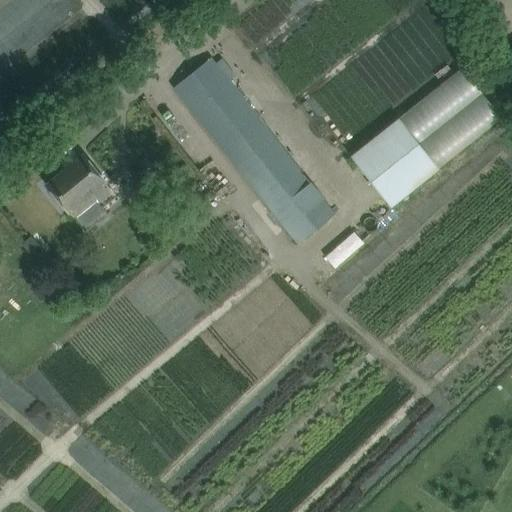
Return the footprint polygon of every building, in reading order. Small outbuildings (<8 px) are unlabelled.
[(174,88),(186,104),(299,245),(336,215),(211,58),(174,88)] [(462,69),(399,119),(351,157),(391,208),(440,169),(502,119),(462,69)] [(69,213),(72,211),(85,227),(106,211),(100,202),(111,194),(104,185),(106,184),(84,156),(47,186),(69,213)] [(162,225),(152,233),(161,245),(171,237),(162,225)] [(22,244),(21,244),(34,260),(44,252),(31,236),(22,244)] [(84,300),(74,300),(74,309),(84,309),(84,300)]
